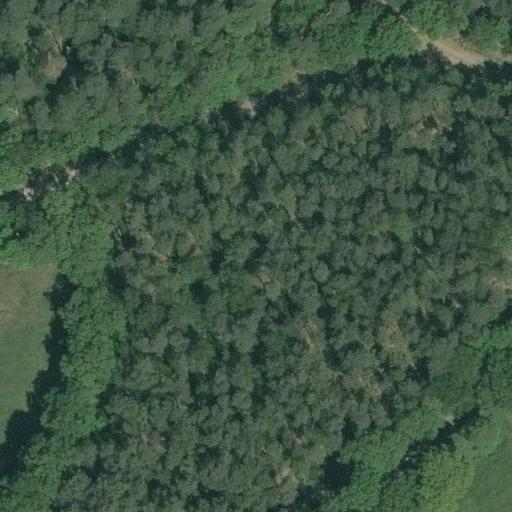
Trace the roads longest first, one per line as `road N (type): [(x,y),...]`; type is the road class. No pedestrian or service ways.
road 1 (track): [(445,67),(323,80),(0,203)]
road 2 (unclassified): [(380,511),(511,384)]
